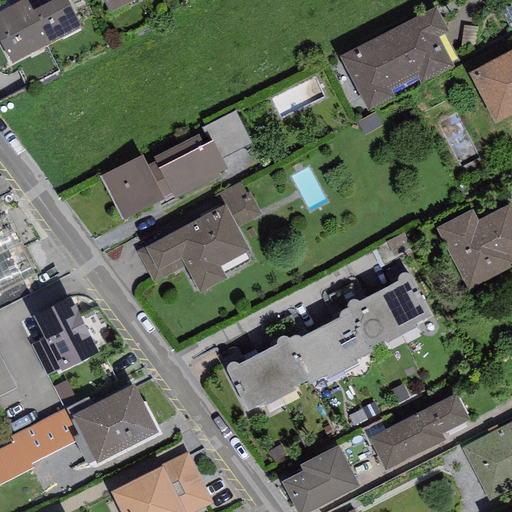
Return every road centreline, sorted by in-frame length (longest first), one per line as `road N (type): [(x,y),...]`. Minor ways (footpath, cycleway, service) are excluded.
road 1 (residential): [(276,511),(100,268)]
road 2 (residential): [(100,268),(0,134)]
